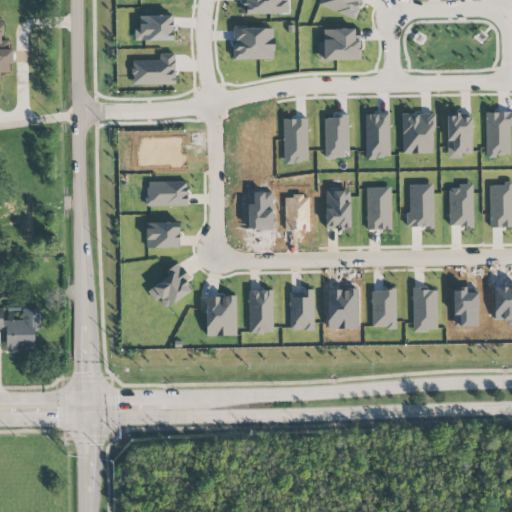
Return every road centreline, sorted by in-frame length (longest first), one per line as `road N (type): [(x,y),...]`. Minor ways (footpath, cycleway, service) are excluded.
road 1 (tertiary): [(0,421),(511,412)]
road 2 (residential): [(84,112),(189,109),(317,85),(511,83)]
road 3 (tertiary): [(88,398),(81,0)]
road 4 (tertiary): [(511,380),(166,396)]
road 5 (residential): [(218,250),(244,262),(511,257)]
road 6 (residential): [(218,250),(206,0)]
road 7 (residential): [(393,84),(396,16),(491,11),(509,30),(510,83)]
